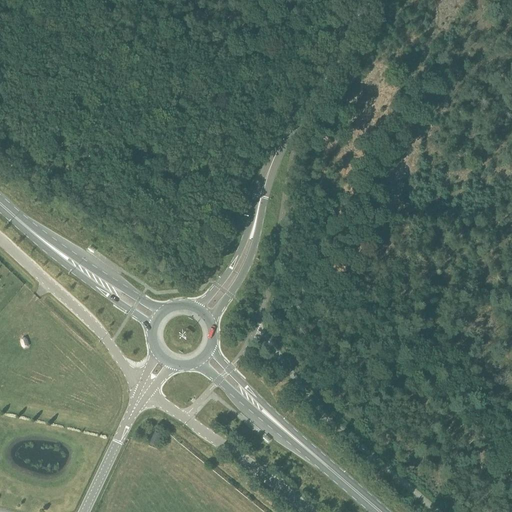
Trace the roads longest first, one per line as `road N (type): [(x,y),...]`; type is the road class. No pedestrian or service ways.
road 1 (tertiary): [(261,194),(279,146),(364,0)]
road 2 (unclassified): [(145,390),(104,337),(0,238)]
road 3 (unclassified): [(308,511),(145,390)]
road 4 (primary): [(6,209),(38,244),(153,326)]
road 5 (primary): [(164,311),(6,209)]
road 6 (primary): [(197,361),(317,458)]
road 7 (primary): [(317,458),(210,347)]
road 8 (tertiary): [(209,322),(254,248),(261,194)]
road 9 (tertiary): [(145,390),(87,511)]
road 10 (tertiary): [(261,194),(238,256),(197,308)]
